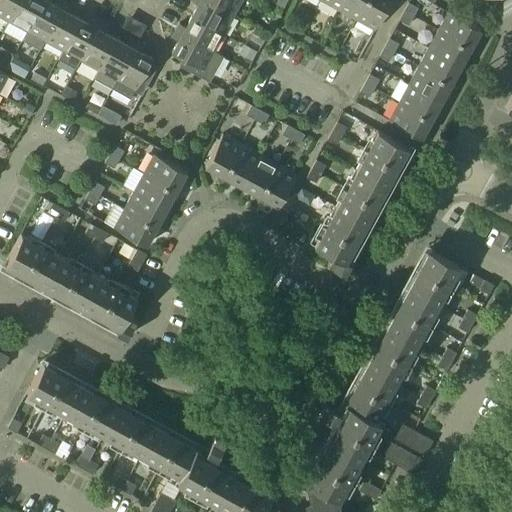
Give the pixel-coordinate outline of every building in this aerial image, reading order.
[(0,0),(0,16),(8,21),(19,0),(0,0)] [(19,0),(8,21),(26,30),(42,0),(19,0)] [(42,0),(26,30),(44,40),(65,2),(60,0),(57,0),(54,5),(45,0),(42,0)] [(191,15),(222,33),(232,15),(205,0),(191,0),(191,1),(197,4),(191,15)] [(205,0),(232,15),(240,0),(205,0)] [(320,0),(337,9),(342,0),(320,0)] [(342,0),(337,9),(355,19),(365,0),(342,0)] [(365,0),(355,19),(374,29),(389,0),(365,0)] [(44,40),(62,50),(79,18),(68,12),(71,6),(65,2),(44,40)] [(403,11),(412,16),(417,7),(408,2),(403,11)] [(398,20),(408,25),(412,16),(403,11),(398,20)] [(437,30),(470,47),(480,29),(447,11),(437,30)] [(175,30),(213,50),(222,33),(191,15),(185,27),(179,23),(175,30)] [(62,50),(80,60),(100,22),(94,18),(90,24),(79,18),(62,50)] [(80,60),(98,69),(115,38),(104,32),(107,26),(100,22),(80,60)] [(178,65),(208,82),(222,56),(213,50),(175,30),(171,37),(177,40),(171,52),(182,58),(178,65)] [(427,48),(460,65),(470,47),(437,30),(427,48)] [(93,78),(111,88),(136,41),(129,38),(126,44),(115,38),(98,69),(93,78)] [(383,47),(393,52),(398,43),(388,38),(383,47)] [(111,88),(130,98),(152,58),(140,51),(143,45),(136,41),(111,88)] [(379,55),(388,61),(393,52),(383,47),(379,55)] [(418,66),(450,83),(460,65),(427,48),(418,66)] [(408,83),(440,101),(450,83),(418,66),(408,83)] [(364,82),(373,88),(378,79),(369,74),(364,82)] [(359,91),(369,96),(373,88),(364,82),(359,91)] [(398,101),(430,119),(440,101),(408,83),(398,101)] [(388,120),(420,138),(430,119),(398,101),(388,120)] [(245,114),(254,119),(259,110),(250,105),(245,114)] [(254,119),(263,124),(268,114),(259,110),(254,119)] [(331,130),(341,136),(345,127),(336,122),(331,130)] [(281,134),(290,139),(295,129),(286,124),(281,134)] [(290,139),(298,143),(304,134),(295,129),(290,139)] [(327,265),(343,274),(349,263),(349,262),(411,149),(376,129),(313,245),(332,255),(327,265)] [(326,139),(336,144),(341,136),(331,130),(326,139)] [(204,166),(223,176),(240,144),(222,134),(204,166)] [(223,176),(241,186),(258,154),(240,144),(223,176)] [(109,154),(118,159),(123,150),(113,145),(109,154)] [(104,163),(113,168),(118,159),(109,154),(104,163)] [(143,172),(175,190),(185,172),(153,154),(143,172)] [(241,186),(259,196),(276,163),(258,154),(241,186)] [(310,168),(320,174),(325,165),(315,160),(310,168)] [(259,196),(277,206),(295,174),(276,163),(259,196)] [(306,177),(315,182),(320,174),(310,168),(306,177)] [(133,190),(165,208),(175,190),(143,172),(133,190)] [(89,190),(98,195),(103,186),(94,181),(89,190)] [(84,198),(94,204),(98,195),(89,190),(84,198)] [(123,208),(156,226),(165,208),(133,190),(123,208)] [(46,212),(55,217),(60,207),(52,203),(46,212)] [(284,216),(293,221),(298,211),(290,206),(284,216)] [(55,217),(64,221),(69,212),(60,207),(55,217)] [(113,227),(145,245),(156,226),(123,208),(113,227)] [(293,221),(302,225),(307,216),(298,211),(293,221)] [(84,233),(93,238),(98,228),(90,223),(84,233)] [(93,238),(102,242),(107,233),(98,228),(93,238)] [(115,331),(126,337),(135,320),(125,315),(136,296),(20,233),(1,268),(115,330),(115,331)] [(304,504),(306,511),(348,511),(345,511),(340,511),(336,497),(379,420),(374,418),(457,265),(422,246),(334,408),(322,402),(316,412),(333,421),(301,478),(309,482),(305,489),(309,502),(304,504)] [(131,257),(141,263),(145,254),(136,249),(131,257)] [(126,266),(136,271),(141,263),(131,257),(126,266)] [(478,289),(488,294),(492,285),(483,280),(478,289)] [(462,318),(471,323),(476,315),(467,310),(462,318)] [(457,327),(467,332),(471,323),(462,318),(457,327)] [(441,356),(451,361),(455,353),(446,347),(441,356)] [(436,365),(446,370),(451,361),(441,356),(436,365)] [(284,511),(284,510),(279,511),(275,498),(268,494),(272,487),(215,456),(224,439),(213,434),(207,445),(45,357),(26,392),(178,475),(176,480),(235,511),(284,511)] [(420,394),(430,399),(435,390),(425,385),(420,394)] [(416,403),(425,408),(430,399),(420,394),(416,403)] [(7,427),(16,432),(21,423),(12,418),(7,427)] [(390,437),(401,443),(409,428),(398,422),(390,437)] [(401,443),(412,449),(421,434),(409,428),(401,443)] [(37,443),(45,448),(51,439),(42,434),(37,443)] [(412,449),(424,455),(432,440),(421,434),(412,449)] [(45,448),(54,453),(59,443),(51,439),(45,448)] [(380,456),(391,462),(399,447),(388,441),(380,456)] [(391,462),(402,468),(410,453),(399,447),(391,462)] [(402,468),(413,474),(421,459),(410,453),(402,468)] [(75,464),(83,469),(88,459),(80,455),(75,464)] [(83,469),(92,474),(97,464),(88,459),(83,469)] [(113,485),(121,490),(126,480),(118,475),(113,485)] [(121,490),(130,494),(135,485),(126,480),(121,490)] [(358,490),(366,494),(372,485),(363,480),(358,490)] [(366,494),(375,499),(380,490),(372,485),(366,494)] [(154,503),(169,511),(175,500),(160,492),(154,503)] [(179,502),(173,511),(193,511),(194,510),(179,502)] [(149,511),(168,511),(169,511),(154,503),(149,511)]
